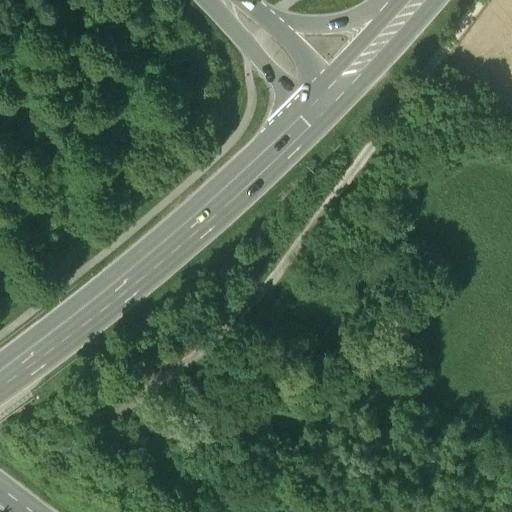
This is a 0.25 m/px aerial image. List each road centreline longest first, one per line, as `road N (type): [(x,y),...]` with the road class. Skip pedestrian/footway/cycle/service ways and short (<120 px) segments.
road 1 (track): [(477,0),(277,274),(208,337),(79,425)]
road 2 (secondary): [(0,378),(197,223),(311,116)]
road 3 (track): [(128,395),(249,511)]
road 4 (trunk): [(203,0),(311,116)]
road 5 (secondary): [(405,14),(327,24),(256,16)]
